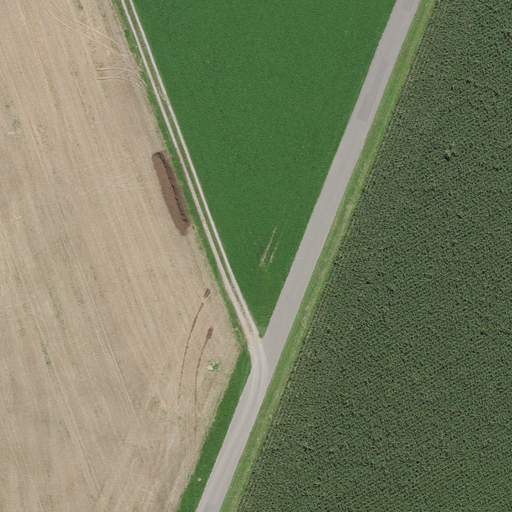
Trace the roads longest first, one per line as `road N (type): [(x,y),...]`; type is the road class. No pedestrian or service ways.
road 1 (unclassified): [(411,0),(210,511)]
road 2 (track): [(265,370),(127,0)]
